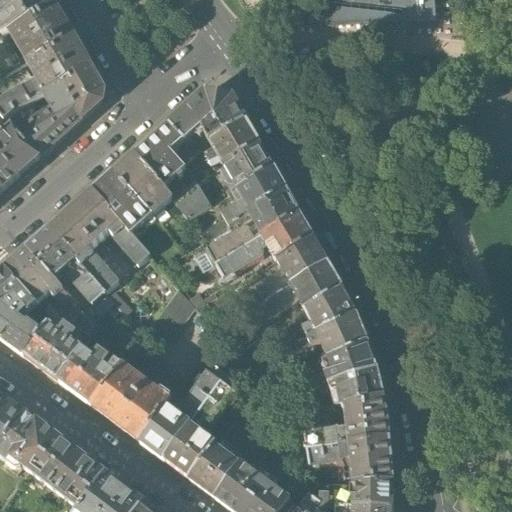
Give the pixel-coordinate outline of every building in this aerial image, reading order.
[(0,0),(0,43),(11,37),(58,7),(54,0),(0,0)] [(323,0),(326,29),(355,27),(411,24),(439,22),(437,0),(323,0)] [(58,7),(11,37),(29,71),(75,39),(66,22),(58,7)] [(75,39),(29,71),(36,86),(0,109),(0,115),(11,128),(45,104),(93,70),(91,66),(75,39)] [(51,116),(18,138),(44,167),(79,136),(112,106),(93,70),(45,104),(51,116)] [(202,132),(209,145),(246,123),(243,118),(232,99),(219,97),(207,95),(170,128),(185,145),(202,132)] [(246,123),(209,145),(214,153),(204,159),(209,168),(219,162),(223,169),(259,147),(256,142),(246,123)] [(0,200),(3,204),(7,201),(20,189),(44,167),(18,138),(11,128),(0,139),(0,200)] [(145,150),(135,158),(163,191),(176,180),(185,172),(171,157),(185,145),(170,128),(152,143),(145,150)] [(262,152),(259,147),(223,169),(237,193),(273,171),(262,152)] [(118,173),(114,177),(152,219),(173,201),(163,191),(135,158),(118,173)] [(282,187),(273,171),(237,193),(229,198),(232,204),(240,199),(245,206),(240,209),(236,207),(221,216),(229,229),(248,217),(286,194),(282,187)] [(98,191),(94,195),(131,237),(152,219),(114,177),(98,191)] [(211,209),(195,183),(186,191),(176,180),(163,191),(173,201),(189,222),(211,209)] [(286,194),(248,217),(255,231),(250,234),(248,231),(245,232),(207,255),(215,269),(300,218),(297,212),(286,194)] [(71,215),(50,233),(106,297),(119,286),(90,253),(109,236),(138,269),(150,259),(131,237),(94,195),(71,215)] [(300,218),(215,269),(224,283),(262,260),(263,257),(261,254),(267,250),(275,265),(276,264),(314,241),(302,221),(300,218)] [(46,237),(28,253),(55,283),(68,272),(72,276),(69,279),(69,282),(93,309),(106,297),(50,233),(46,237)] [(314,241),(276,264),(286,282),(283,284),(279,278),(255,292),(263,305),(328,266),(325,260),(314,241)] [(19,261),(6,273),(41,313),(50,305),(67,324),(80,313),(55,283),(28,253),(23,257),(19,261)] [(330,270),(328,266),(263,305),(251,312),(259,326),(294,305),(292,300),(295,297),(304,312),(342,289),(330,270)] [(2,276),(0,277),(0,342),(24,360),(42,336),(28,326),(41,314),(41,313),(6,273),(2,276)] [(342,289),(304,312),(312,327),(306,330),(302,328),(287,335),(293,347),(356,316),(345,295),(342,289)] [(194,310),(178,292),(140,346),(158,359),(194,310)] [(356,316),(293,347),(299,359),(313,352),(315,348),(320,345),(327,360),(367,344),(365,340),(358,321),(356,316)] [(42,336),(24,360),(44,374),(58,385),(82,353),(71,345),(77,337),(65,329),(60,336),(48,328),(42,336)] [(367,344),(327,360),(332,375),(325,377),(328,387),(377,371),(375,367),(367,344)] [(92,410),(116,378),(108,372),(110,368),(107,366),(110,362),(99,354),(94,361),(82,353),(58,385),(77,399),(92,410)] [(148,355),(133,376),(161,397),(176,376),(148,355)] [(116,378),(92,410),(127,436),(136,443),(140,446),(167,410),(172,404),(166,400),(161,397),(133,376),(123,368),(116,378)] [(345,408),(384,399),(378,378),(377,371),(328,387),(331,397),(338,395),(342,409),(345,408)] [(167,410),(140,446),(161,461),(165,464),(192,427),(222,387),(208,376),(180,414),(185,418),(182,421),(167,410)] [(192,427),(165,464),(169,467),(189,482),(214,449),(216,447),(201,436),(204,432),(208,435),(236,398),(222,387),(192,427)] [(0,451),(25,417),(0,398),(0,451)] [(384,399),(345,408),(348,432),(339,433),(339,432),(305,436),(308,453),(390,441),(390,435),(384,399)] [(25,417),(0,451),(0,460),(8,467),(11,462),(29,475),(56,440),(48,434),(25,417)] [(80,458),(56,440),(29,475),(78,511),(80,511),(106,477),(80,458)] [(355,486),(357,486),(394,485),(391,447),(390,441),(308,453),(311,470),(344,465),(345,463),(352,462),(355,486)] [(214,449),(189,482),(212,499),(216,502),(241,468),(214,449)] [(241,467),(241,468),(216,502),(229,511),(282,511),(288,505),(289,503),(241,467)] [(114,483),(106,477),(80,511),(140,511),(145,506),(140,503),(114,483)] [(393,504),(394,485),(357,486),(356,493),(351,493),(351,495),(337,495),(337,497),(337,508),(393,510),(393,504)] [(320,503),(313,511),(326,511),(329,509),(328,494),(320,494),(319,502),(320,503)] [(313,511),(320,503),(319,502),(309,495),(300,506),(300,509),(302,511),(301,511),(298,511),(288,505),(282,511),(313,511)]
